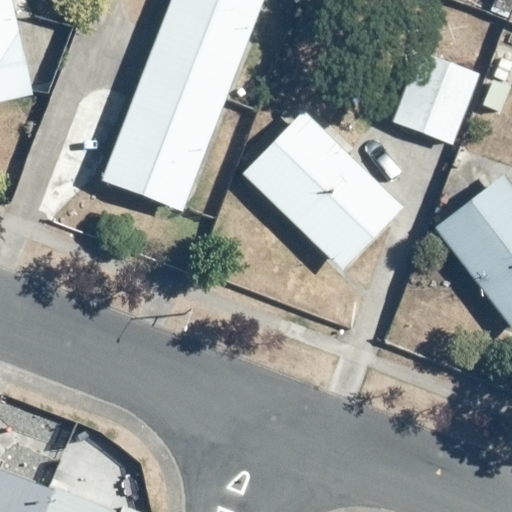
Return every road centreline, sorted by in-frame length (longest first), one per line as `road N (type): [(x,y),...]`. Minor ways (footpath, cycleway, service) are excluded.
road 1 (residential): [(0,325),(266,429)]
road 2 (residential): [(266,429),(489,511)]
